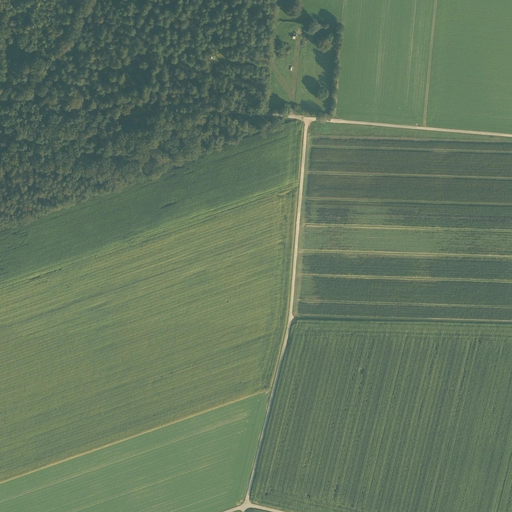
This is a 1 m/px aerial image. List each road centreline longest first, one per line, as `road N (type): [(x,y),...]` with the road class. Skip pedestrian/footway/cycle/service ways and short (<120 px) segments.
road 1 (track): [(306,118),(290,317),(243,511)]
road 2 (track): [(306,118),(27,95)]
road 3 (track): [(290,317),(511,323)]
road 4 (unclassified): [(306,118),(511,136)]
